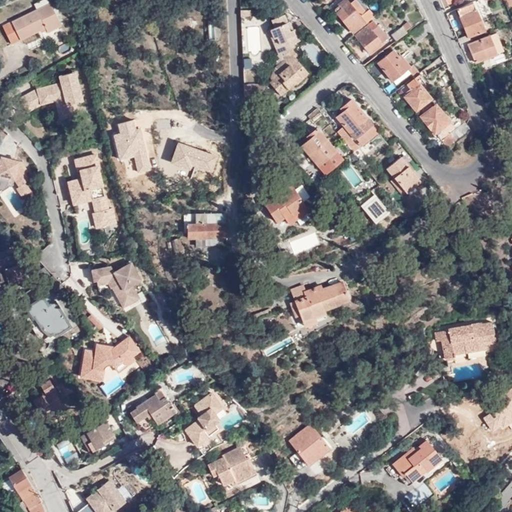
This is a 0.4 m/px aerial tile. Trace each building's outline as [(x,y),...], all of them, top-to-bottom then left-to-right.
[(374,14),(369,8),(365,11),(356,0),(353,0),(350,2),(347,0),(342,0),(339,3),(339,4),(335,7),(335,9),(348,25),(349,25),(353,31),(374,14)] [(511,0),(486,0),(487,1),(490,0),(503,0),(507,8),(511,6),(511,0)] [(472,1),(456,8),(468,36),(484,30),(472,1)] [(62,24),(51,2),(2,27),(10,44),(47,27),(49,31),(62,24)] [(292,47),(295,45),(293,41),(300,38),(296,26),(294,27),(290,18),(287,19),(285,13),(273,18),(276,24),(271,27),(275,35),(276,34),(280,41),(278,42),(282,51),(283,50),(284,54),(292,47)] [(372,19),(356,32),(354,34),(369,52),(381,43),(380,42),(386,37),(372,19)] [(396,40),(408,31),(407,30),(413,25),(408,19),(390,33),(396,40)] [(422,25),(410,34),(416,43),(428,34),(422,25)] [(489,35),(495,50),(500,47),(494,33),(489,35)] [(276,34),(275,35),(273,36),(279,52),(282,51),(278,42),(280,41),(276,34)] [(471,51),(476,62),(496,53),(495,50),(489,35),(468,43),(471,51)] [(300,57),(292,47),(284,54),(282,56),(285,59),(297,74),(301,79),(308,74),(297,60),(300,57)] [(393,80),(407,68),(411,65),(400,53),(397,55),(393,50),(378,63),(393,80)] [(463,53),(468,65),(476,62),(471,51),(463,53)] [(446,63),(441,53),(423,69),(428,76),(446,63)] [(323,67),(327,73),(334,67),(335,59),(334,58),(323,67)] [(297,74),(285,59),(277,65),(274,70),(273,72),(271,78),(273,81),(271,84),(281,96),(289,89),(285,85),(297,74)] [(407,68),(414,76),(419,71),(413,64),(411,65),(407,68)] [(423,69),(419,71),(421,73),(425,77),(428,76),(423,69)] [(56,95),(57,98),(62,117),(79,113),(76,101),(83,99),(75,70),(60,74),(62,81),(46,85),(49,97),(56,95)] [(425,77),(421,73),(407,84),(412,90),(406,95),(418,109),(431,98),(418,83),(425,77)] [(289,89),(301,79),(297,74),(285,85),(289,89)] [(43,102),(57,98),(56,95),(49,97),(46,85),(39,87),(43,102)] [(264,85),(243,85),(243,98),(257,98),(264,85)] [(28,110),(43,102),(39,87),(21,96),(28,110)] [(362,144),(379,130),(352,97),(342,106),(345,110),(338,115),(362,144)] [(435,132),(437,131),(449,120),(436,103),(421,115),(435,132)] [(120,135),(114,137),(120,162),(135,158),(138,173),(152,170),(141,128),(137,129),(134,119),(117,124),(120,135)] [(437,131),(444,139),(451,133),(449,130),(454,126),(449,120),(437,131)] [(442,140),(449,148),(472,129),(465,121),(451,133),(444,139),(442,140)] [(320,165),(338,150),(318,126),(308,135),(310,138),(302,144),(320,165)] [(338,131),(350,146),(354,151),(359,147),(342,127),(338,131)] [(177,141),(169,163),(189,170),(191,166),(212,174),(219,157),(177,141)] [(92,199),(104,196),(97,167),(99,166),(96,155),(75,159),(78,171),(80,170),(80,173),(86,172),(87,177),(82,178),(68,182),(73,203),(92,199)] [(17,167),(18,163),(19,160),(1,156),(0,157),(0,156),(0,175),(14,179),(18,186),(24,182),(29,179),(24,172),(21,174),(17,167)] [(406,191),(420,181),(400,157),(386,169),(394,178),(406,191)] [(406,191),(394,178),(390,181),(402,195),(406,191)] [(424,185),(420,181),(406,191),(410,196),(424,185)] [(24,182),(18,186),(16,187),(22,196),(30,190),(24,182)] [(293,216),(296,221),(297,220),(302,227),(316,218),(312,211),(309,212),(294,188),(284,194),(287,197),(276,204),(274,200),(266,206),(278,225),(286,220),(293,216)] [(374,191),(360,203),(375,222),(389,210),(374,191)] [(287,197),(284,194),(274,200),(276,204),(287,197)] [(108,211),(104,196),(92,199),(95,212),(93,212),(96,227),(101,226),(99,214),(108,211)] [(108,213),(108,211),(99,214),(101,226),(115,222),(112,212),(108,213)] [(188,237),(195,237),(227,236),(228,236),(227,222),(223,222),(222,213),(197,213),(197,222),(187,222),(188,237)] [(289,225),(296,221),(293,216),(286,220),(289,225)] [(227,236),(195,237),(196,245),(227,244),(227,236)] [(174,251),(179,249),(183,248),(180,237),(179,237),(170,240),(174,251)] [(367,253),(361,242),(349,248),(353,259),(367,253)] [(289,257),(285,243),(279,245),(283,259),(289,257)] [(0,270),(5,270),(8,279),(10,284),(25,279),(16,253),(0,258),(0,270)] [(121,303),(137,295),(132,285),(141,280),(131,262),(114,271),(110,266),(92,270),(94,281),(96,281),(107,279),(112,287),(121,303)] [(0,275),(2,280),(8,279),(5,270),(0,270),(0,275)] [(61,283),(52,274),(44,279),(52,290),(62,284),(61,283)] [(107,279),(96,281),(98,285),(108,284),(111,288),(112,287),(107,279)] [(295,303),(299,314),(302,320),(314,316),(325,312),(324,310),(349,300),(341,281),(321,289),(320,285),(305,291),(292,296),(294,300),(295,303)] [(303,285),(290,290),(292,296),(305,291),(303,285)] [(54,300),(48,291),(22,309),(39,335),(48,342),(72,326),(55,300),(54,300)] [(139,298),(137,295),(121,303),(123,308),(139,298)] [(295,303),(291,305),(295,316),(299,314),(295,303)] [(16,328),(2,306),(0,308),(0,307),(0,316),(10,332),(16,328)] [(93,313),(86,317),(93,331),(101,328),(93,313)] [(314,316),(302,320),(305,326),(316,321),(314,316)] [(496,342),(492,322),(483,324),(482,322),(448,328),(448,330),(435,332),(437,341),(442,340),(445,358),(454,357),(454,354),(487,349),(486,343),(496,342)] [(125,347),(124,348),(131,355),(132,356),(139,350),(128,336),(121,342),(125,347)] [(124,348),(119,343),(114,347),(111,350),(108,349),(108,346),(97,345),(95,352),(85,350),(80,377),(104,381),(106,368),(108,366),(112,365),(114,365),(115,367),(123,361),(131,355),(124,348)] [(135,360),(131,355),(123,361),(127,366),(135,360)] [(0,364),(0,391),(14,383),(0,364)] [(68,411),(50,380),(41,385),(45,391),(42,392),(43,395),(37,399),(47,416),(49,414),(53,420),(68,411)] [(72,392),(67,383),(61,387),(65,395),(72,392)] [(23,394),(19,388),(7,395),(12,401),(23,394)] [(497,409),(483,418),(493,431),(499,427),(502,431),(511,423),(511,388),(493,402),(497,409)] [(195,405),(202,414),(205,418),(201,421),(198,419),(186,429),(197,446),(220,430),(215,422),(217,421),(213,415),(213,414),(222,407),(212,393),(195,405)] [(137,410),(131,414),(144,434),(175,412),(165,397),(158,402),(153,395),(138,406),(135,408),(137,410)] [(128,408),(131,414),(137,410),(135,408),(138,406),(135,403),(128,408)] [(102,441),(114,435),(105,421),(80,436),(86,445),(91,441),(96,449),(105,444),(102,441)] [(319,451),(321,453),(329,446),(310,423),(288,440),(306,461),(319,451)] [(116,438),(114,435),(102,441),(105,444),(116,438)] [(439,458),(423,440),(411,450),(413,453),(407,459),(405,457),(393,467),(402,477),(405,474),(410,480),(423,470),(425,471),(439,458)] [(91,441),(86,445),(90,453),(96,449),(91,441)] [(240,445),(235,447),(241,458),(245,456),(240,445)] [(241,458),(235,447),(222,453),(223,456),(207,464),(213,474),(218,472),(223,483),(234,478),(236,480),(246,474),(245,471),(254,466),(248,455),(245,456),(241,458)] [(307,464),(321,453),(319,451),(306,461),(307,464)] [(65,459),(61,452),(57,455),(61,462),(65,459)] [(22,469),(21,464),(6,473),(23,500),(37,491),(22,469)] [(246,474),(236,480),(237,483),(258,473),(254,466),(245,471),(246,474)] [(88,498),(98,511),(111,511),(115,509),(116,509),(127,501),(111,479),(99,488),(100,489),(88,498)] [(412,511),(434,495),(426,484),(401,503),(408,511),(412,511)] [(452,497),(443,504),(448,510),(457,502),(452,497)] [(30,511),(46,511),(41,500),(28,508),(30,511)]
